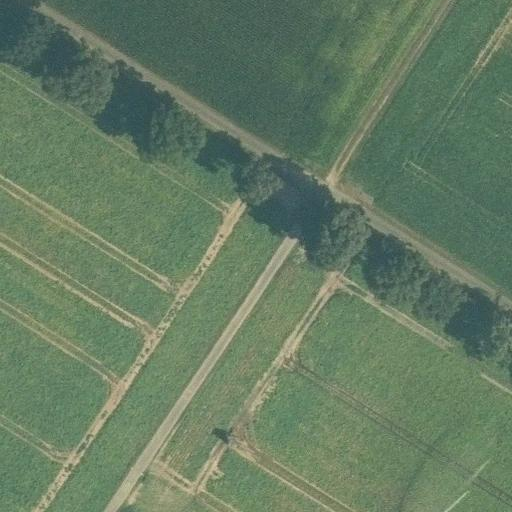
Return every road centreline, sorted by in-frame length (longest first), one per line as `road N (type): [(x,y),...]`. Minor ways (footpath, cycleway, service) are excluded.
road 1 (unclassified): [(111,511),(320,186)]
road 2 (unclassified): [(27,0),(320,186)]
road 3 (unclassified): [(320,186),(511,306)]
road 4 (track): [(442,0),(320,186)]
